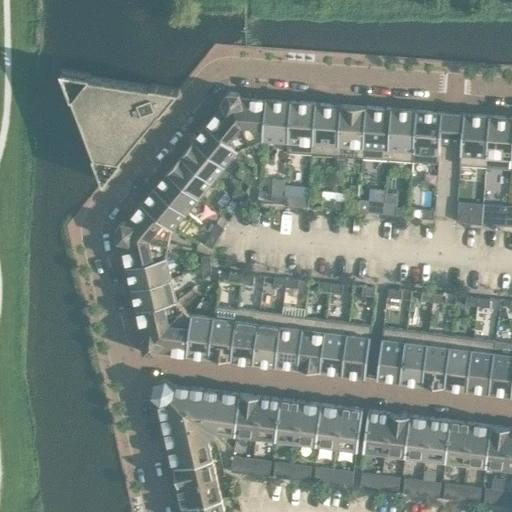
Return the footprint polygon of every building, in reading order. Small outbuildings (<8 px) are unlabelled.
[(161,111),(179,89),(150,83),(149,85),(90,76),(89,73),(60,69),(70,96),(72,97),(93,153),(92,155),(103,182),(121,159),(120,157),(159,111),(161,111)] [(220,100),(222,104),(206,124),(237,149),(249,144),(235,110),(227,91),(220,100)] [(262,138),(265,98),(240,96),(238,92),(227,91),(235,110),(249,144),(262,138)] [(262,138),(287,140),(290,100),(265,98),(262,138)] [(312,154),(315,102),(290,100),(287,140),(286,152),(312,154)] [(312,154),(337,155),(341,104),(315,102),(312,154)] [(337,155),(362,157),(366,105),(341,104),(337,155)] [(387,159),(391,107),(366,105),(362,157),(387,159)] [(387,159),(412,161),(416,109),(391,107),(387,159)] [(439,162),(440,139),(442,139),(442,138),(440,138),(442,112),(444,112),(444,111),(416,109),(412,161),(439,162)] [(485,166),(489,115),(461,112),(452,112),(444,111),(444,112),(442,112),(440,138),(442,138),(442,139),(451,140),(459,141),(460,141),(459,164),(485,166)] [(485,166),(510,168),(511,139),(511,116),(489,115),(485,166)] [(224,165),(237,149),(206,124),(193,139),(224,165)] [(211,181),(224,165),(193,139),(180,155),(211,181)] [(180,155),(167,171),(198,196),(211,181),(180,155)] [(248,184),(254,175),(247,169),(242,179),(248,184)] [(185,212),(198,196),(167,171),(154,187),(185,212)] [(154,187),(141,202),(172,228),(185,212),(154,187)] [(237,202),(244,192),(237,187),(231,197),(237,202)] [(283,203),(283,195),(271,194),(271,202),(283,203)] [(294,204),(295,196),(283,195),(283,203),(294,204)] [(231,213),(237,202),(231,197),(225,208),(231,213)] [(333,208),(334,200),(322,199),(321,207),(333,208)] [(345,209),(346,201),(334,200),(333,208),(345,209)] [(169,242),(172,228),(141,202),(125,222),(121,221),(114,229),(134,234),(169,242)] [(383,213),(384,205),(372,204),(371,212),(383,213)] [(395,214),(396,206),(384,205),(383,213),(395,214)] [(433,218),(433,210),(421,209),(421,217),(433,218)] [(468,222),(469,214),(457,212),(456,220),(468,222)] [(506,225),(506,217),(494,216),(494,224),(506,225)] [(217,238),(223,227),(216,222),(210,233),(217,238)] [(121,241),(126,265),(166,256),(169,242),(134,234),(114,229),(117,240),(121,241)] [(211,247),(217,238),(210,233),(204,244),(211,247)] [(171,278),(166,256),(126,265),(131,287),(171,278)] [(202,267),(210,265),(209,256),(201,256),(202,267)] [(203,278),(210,272),(210,265),(202,267),(203,278)] [(240,281),(241,273),(229,272),(228,280),(240,281)] [(252,283),(253,275),(241,273),(240,281),(252,283)] [(285,286),(286,278),(274,277),(273,285),(285,286)] [(131,287),(136,308),(176,300),(171,278),(131,287)] [(297,287),(298,279),(286,278),(285,286),(297,287)] [(329,290),(330,282),(318,281),(317,289),(329,290)] [(341,292),(342,284),(330,282),(329,290),(341,292)] [(374,295),(374,287),(362,286),(361,293),(374,295)] [(400,297),(401,289),(389,288),(388,296),(400,297)] [(432,300),(433,293),(421,291),(420,299),(432,300)] [(444,302),(445,294),(433,293),(432,300),(444,302)] [(477,305),(478,297),(466,296),(465,304),(477,305)] [(489,306),(490,298),(478,297),(477,305),(489,306)] [(183,307),(176,300),(136,308),(143,336),(140,340),(142,352),(158,335),(183,307)] [(237,307),(215,304),(213,317),(208,356),(230,359),(237,307)] [(158,350),(186,353),(191,314),(183,307),(158,335),(142,352),(154,353),(158,350)] [(252,362),(259,310),(237,307),(230,359),(252,362)] [(282,313),(259,310),(252,362),(275,365),(282,313)] [(303,316),(282,313),(275,365),(297,367),(303,316)] [(213,317),(191,314),(186,353),(208,356),(213,317)] [(326,318),(303,316),(297,367),(319,370),(326,318)] [(348,321),(326,318),(319,370),(341,373),(348,321)] [(365,375),(372,324),(348,321),(341,373),(367,376),(367,375),(365,375)] [(406,329),(383,326),(376,376),(374,376),(374,377),(400,380),(406,329)] [(428,331),(406,329),(400,380),(422,383),(428,331)] [(445,386),(451,334),(428,331),(422,383),(445,386)] [(473,337),(451,334),(445,386),(466,389),(473,337)] [(488,392),(493,352),(495,340),(473,337),(466,389),(488,392)] [(511,380),(511,354),(493,352),(488,392),(510,394),(511,380)] [(176,480),(203,473),(215,471),(207,438),(208,437),(209,436),(213,431),(214,430),(215,430),(235,432),(237,420),(241,392),(170,382),(165,379),(154,382),(152,394),(157,398),(163,422),(159,423),(161,433),(165,432),(168,447),(172,463),(176,480)] [(241,392),(237,420),(235,432),(255,435),(261,394),(241,392)] [(275,437),(281,397),(261,394),(255,435),(275,437)] [(295,440),(301,400),(281,397),(275,437),(295,440)] [(316,442),(321,402),(301,400),(295,440),(316,442)] [(337,445),(342,405),(321,402),(316,442),(337,445)] [(358,446),(359,436),(362,409),(363,409),(363,408),(362,408),(342,405),(337,445),(357,447),(358,447),(358,446)] [(367,410),(368,410),(364,436),(363,446),(362,446),(362,448),(363,448),(383,451),(388,411),(368,408),(368,409),(367,409),(367,410)] [(405,453),(410,414),(388,411),(383,451),(405,453)] [(425,456),(430,416),(410,414),(405,453),(425,456)] [(445,459),(450,419),(430,416),(425,456),(445,459)] [(465,461),(470,421),(450,419),(445,459),(465,461)] [(485,464),(490,424),(470,421),(465,461),(485,464)] [(503,466),(508,426),(490,424),(485,464),(503,466)] [(511,466),(511,426),(508,426),(503,466),(511,466)] [(247,464),(247,457),(233,455),(232,455),(231,462),(247,464)] [(247,464),(249,464),(269,467),(270,460),(257,458),(247,457),(247,464)] [(291,470),(292,463),(274,460),(274,467),(287,469),(291,470)] [(230,471),(247,473),(249,464),(247,464),(231,462),(230,471)] [(310,465),(292,463),(291,470),(295,470),(310,472),(310,465)] [(249,464),(247,473),(268,476),(269,467),(249,464)] [(331,468),(315,466),(314,472),(322,473),(330,475),(331,468)] [(286,478),(287,469),(274,467),(272,476),(278,477),(286,478)] [(336,484),(337,475),(338,468),(334,468),(331,468),(330,475),(329,483),(331,484),(332,484),(336,484)] [(337,475),(345,476),(353,477),(353,470),(338,468),(337,475)] [(287,469),(286,478),(294,479),(295,470),(291,470),(287,469)] [(295,470),(294,479),(295,479),(303,480),(308,481),(310,472),(295,470)] [(219,487),(215,471),(203,473),(176,480),(180,496),(219,487)] [(375,473),(361,471),(360,478),(368,479),(375,480),(375,473)] [(313,481),(321,482),(322,473),(314,472),(313,481)] [(329,483),(330,475),(322,473),(321,482),(326,483),(329,483)] [(380,490),(381,481),(382,474),(380,474),(375,473),(375,480),(373,489),(380,490)] [(382,474),(381,481),(390,482),(398,483),(399,476),(382,474)] [(336,484),(343,485),(345,476),(337,475),(336,484)] [(345,476),(343,485),(351,486),(353,477),(345,476)] [(411,485),(418,486),(419,479),(404,477),(403,484),(411,485)] [(367,488),(368,479),(360,478),(359,487),(367,488)] [(373,489),(375,480),(368,479),(367,488),(372,489),(373,489)] [(418,486),(417,494),(419,495),(424,495),(426,480),(422,479),(419,479),(418,486)] [(424,495),(429,496),(431,496),(433,480),(426,480),(424,495)] [(438,497),(440,481),(433,480),(431,496),(437,497),(438,497)] [(380,490),(389,491),(390,482),(381,481),(380,490)] [(398,483),(390,482),(389,491),(397,492),(398,483)] [(451,490),(458,491),(459,484),(444,482),(443,489),(451,490)] [(403,484),(402,493),(409,494),(411,485),(403,484)] [(459,500),(460,500),(464,500),(466,485),(462,484),(459,484),(458,491),(457,500),(459,500)] [(415,494),(417,494),(418,486),(411,485),(409,494),(415,494)] [(469,501),(470,501),(472,485),(466,485),(464,500),(469,501)] [(477,502),(478,502),(480,486),(472,485),(470,501),(477,502)] [(183,511),(187,511),(211,507),(223,504),(219,487),(180,496),(183,511)] [(491,495),(499,496),(500,489),(485,487),(484,494),(491,495)] [(450,499),(451,490),(443,489),(442,498),(450,499)] [(505,506),(506,498),(507,490),(500,489),(499,496),(498,505),(504,505),(505,506)] [(455,499),(457,500),(458,491),(451,490),(450,499),(455,499)] [(490,504),(491,495),(484,494),(483,503),(484,503),(486,503),(490,504)] [(499,496),(491,495),(490,504),(496,504),(498,505),(499,496)]
